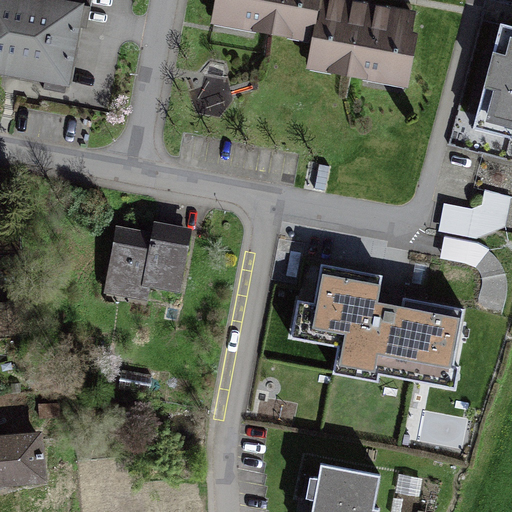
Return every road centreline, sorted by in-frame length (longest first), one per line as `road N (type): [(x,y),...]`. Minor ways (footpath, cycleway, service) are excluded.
road 1 (residential): [(268,199),(410,236),(475,0)]
road 2 (residential): [(134,174),(167,0)]
road 3 (residential): [(226,415),(262,243)]
road 4 (residential): [(134,174),(268,199)]
road 5 (residential): [(0,149),(134,174)]
